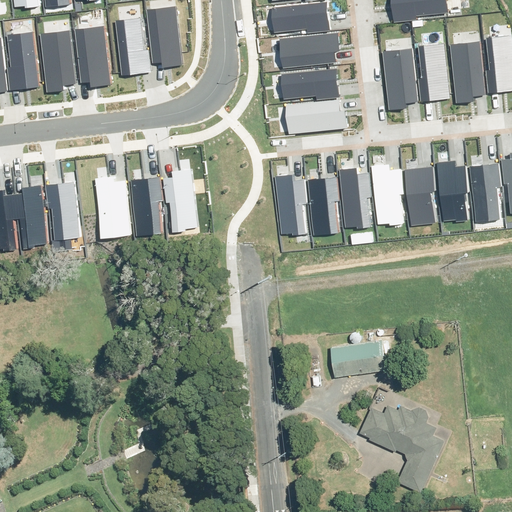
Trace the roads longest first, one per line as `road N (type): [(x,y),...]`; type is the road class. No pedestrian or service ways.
road 1 (residential): [(0,127),(201,101),(222,79),(224,0)]
road 2 (track): [(511,258),(233,287)]
road 3 (unclassified): [(248,241),(276,511)]
road 4 (residential): [(359,0),(375,137)]
road 5 (residential): [(375,137),(511,119)]
